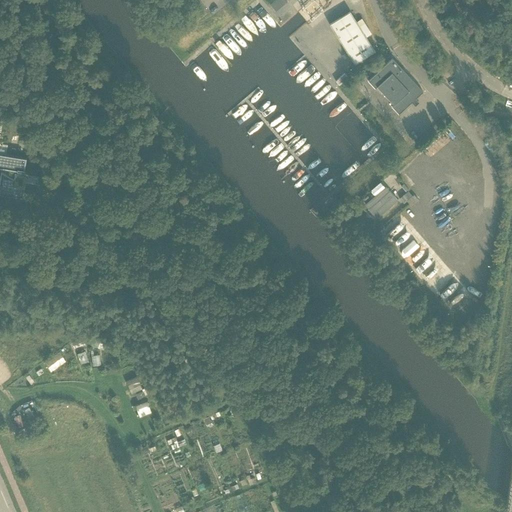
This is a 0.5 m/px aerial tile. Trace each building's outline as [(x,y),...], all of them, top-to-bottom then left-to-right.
[(276,0),(270,5),(270,6),(271,7),(273,9),(275,10),(275,11),(287,2),(286,1),(285,0),(276,0)] [(329,25),(354,64),(374,52),(350,12),(329,25)] [(423,92),(394,61),(392,59),(368,81),(375,88),(376,87),(393,105),(391,107),(398,114),(423,92)] [(0,168),(15,171),(24,172),(26,158),(25,158),(6,155),(7,145),(0,143),(0,168)] [(1,172),(0,174),(0,194),(22,198),(24,190),(24,189),(25,183),(37,185),(38,186),(39,177),(26,175),(14,173),(14,175),(14,176),(14,179),(1,172)] [(369,208),(377,218),(396,201),(388,192),(369,208)] [(400,199),(403,203),(412,196),(408,192),(400,199)] [(406,201),(411,207),(418,200),(413,195),(406,201)] [(445,269),(429,289),(437,296),(438,295),(449,303),(464,284),(445,269)] [(77,353),(80,363),(88,361),(85,351),(77,353)] [(45,359),(50,370),(67,363),(62,352),(45,359)] [(100,354),(92,355),(93,366),(102,364),(100,354)] [(129,380),(132,391),(142,387),(139,377),(129,380)] [(137,405),(141,416),(153,412),(149,400),(137,405)]
